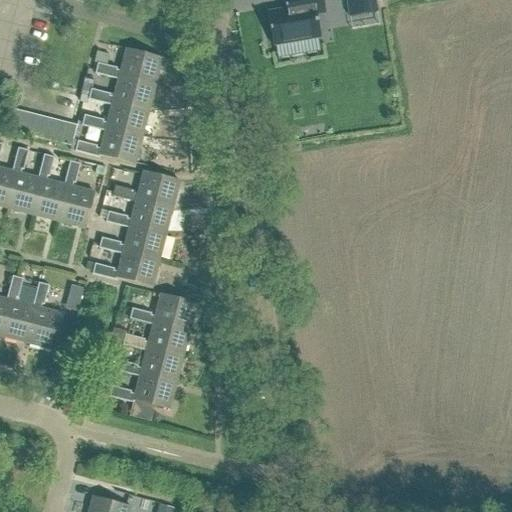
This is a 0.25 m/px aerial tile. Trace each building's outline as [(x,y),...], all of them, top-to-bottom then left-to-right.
[(293,0),(295,9),(268,13),(273,45),(319,37),(315,14),(324,13),(321,0),(293,0)] [(345,0),(348,18),(373,14),(377,13),(375,2),(374,0),(345,0)] [(155,87),(161,60),(125,51),(120,72),(116,71),(117,69),(106,66),(97,64),(94,74),(118,80),(118,77),(155,87)] [(96,52),(94,63),(97,64),(106,66),(109,55),(96,52)] [(88,100),(98,103),(110,106),(111,103),(148,113),(155,87),(118,77),(118,80),(113,98),(109,97),(110,95),(90,90),(89,97),(88,100)] [(80,95),(89,97),(90,90),(92,81),(84,79),(80,95)] [(81,126),(91,129),(104,132),(105,130),(141,139),(148,113),(111,103),(110,106),(106,124),(103,123),(103,121),(84,116),(81,126)] [(18,134),(23,114),(13,111),(8,132),(18,134)] [(29,137),(34,117),(23,114),(18,134),(29,137)] [(40,140),(44,120),(34,117),(29,137),(40,140)] [(50,142),(55,122),(44,120),(40,140),(50,142)] [(61,145),(65,125),(55,122),(50,142),(61,145)] [(65,125),(61,145),(71,147),(76,128),(65,125)] [(74,152),(98,158),(98,156),(134,165),(141,139),(105,130),(104,132),(99,149),(96,149),(96,147),(77,142),(74,152)] [(0,209),(5,210),(14,174),(11,174),(0,170),(0,148),(1,145),(0,144),(0,209)] [(14,174),(5,210),(31,217),(41,181),(38,180),(21,176),(24,163),(27,151),(18,149),(11,174),(14,174)] [(41,181),(31,217),(57,224),(67,188),(63,187),(47,183),(54,158),(44,156),(38,180),(41,181)] [(67,188),(57,224),(84,231),(93,194),(72,189),(75,176),(79,165),(69,162),(63,187),(67,188)] [(112,197),(135,203),(135,200),(172,210),(179,184),(142,174),(137,194),(133,193),(134,191),(114,187),(112,197)] [(105,223),(128,228),(128,226),(165,236),(172,210),(135,200),(135,203),(130,220),(126,219),(127,217),(108,212),(105,223)] [(98,249),(121,254),(121,252),(158,262),(165,236),(128,226),(128,228),(123,246),(120,245),(121,243),(101,239),(98,249)] [(92,275),(114,280),(115,278),(152,288),(158,262),(121,252),(121,254),(116,272),(113,271),(114,269),(94,265),(92,275)] [(9,303),(0,336),(0,338),(26,345),(35,309),(33,309),(16,304),(19,291),(22,280),(14,277),(7,302),(9,303)] [(35,309),(26,345),(52,352),(61,316),(40,311),(43,299),(47,286),(40,284),(33,309),(35,309)] [(68,294),(80,298),(82,290),(71,287),(68,294)] [(129,320),(139,322),(139,323),(152,327),(153,323),(188,332),(195,306),(160,297),(155,317),(151,316),(151,314),(132,309),(129,320)] [(0,336),(9,303),(7,302),(0,300),(0,336)] [(113,330),(110,343),(122,346),(132,349),(145,352),(146,349),(182,359),(188,332),(153,323),(152,327),(148,343),(144,342),(145,340),(125,335),(125,333),(113,330)] [(115,371),(125,374),(125,375),(138,378),(139,376),(175,385),(182,359),(146,349),(145,352),(141,369),(137,368),(138,366),(118,361),(115,371)] [(108,398),(118,401),(131,404),(132,402),(168,411),(175,385),(139,376),(138,378),(134,395),(130,394),(131,392),(111,387),(108,398)] [(92,497),(88,511),(128,511),(129,507),(92,497)]
